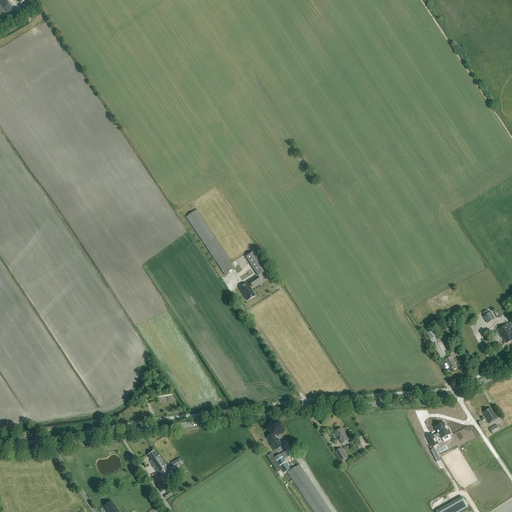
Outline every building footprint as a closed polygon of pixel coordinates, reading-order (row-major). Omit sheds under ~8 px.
[(0,0),(0,18),(7,14),(12,21),(18,17),(6,0),(0,0)] [(224,275),(234,268),(196,210),(186,217),(224,275)] [(258,276),(267,270),(255,250),(245,257),(257,276),(258,276)] [(252,287),(261,281),(258,276),(257,276),(249,281),(252,287)] [(248,282),(239,288),(247,301),(255,295),(256,295),(248,282)] [(499,318),(509,312),(505,305),(495,310),(499,318)] [(483,316),(487,323),(495,319),(491,312),(489,313),(485,316),(483,316)] [(506,344),(511,340),(511,331),(508,324),(497,330),(502,338),(503,337),(506,344)] [(439,355),(441,359),(449,355),(434,329),(426,334),(439,355)] [(451,356),(445,360),(451,370),(451,369),(452,371),(457,368),(451,356)] [(489,424),(498,419),(494,411),(493,412),(491,408),(484,412),(487,418),(486,418),(489,424)] [(435,438),(439,436),(441,439),(451,434),(449,429),(448,430),(444,423),(443,422),(440,424),(440,425),(435,427),(438,433),(434,435),(433,434),(427,437),(432,447),(438,444),(435,438)] [(497,425),(490,429),(493,434),(500,430),(497,425)] [(342,444),(349,440),(342,428),(335,432),(342,444)] [(273,434),(267,438),(269,441),(270,444),(274,451),(283,445),(279,440),(278,440),(273,434)] [(342,448),(335,452),(342,463),(348,459),(342,448)] [(167,469),(168,468),(159,456),(158,457),(154,451),(148,455),(151,460),(150,461),(160,475),(168,469),(167,469)] [(283,474),(291,469),(281,454),(270,461),(278,473),(280,471),(283,474)] [(181,464),(178,459),(171,463),(174,467),(178,464),(179,466),(181,464)] [(313,511),(330,511),(299,464),(287,472),(313,511)] [(168,486),(165,482),(162,484),(162,483),(157,486),(162,493),(166,490),(165,488),(168,486)] [(114,495),(111,496),(112,498),(120,495),(116,485),(111,487),(114,495)] [(436,511),(459,511),(468,507),(462,496),(436,511)] [(118,511),(112,501),(104,506),(107,511),(118,511)]
